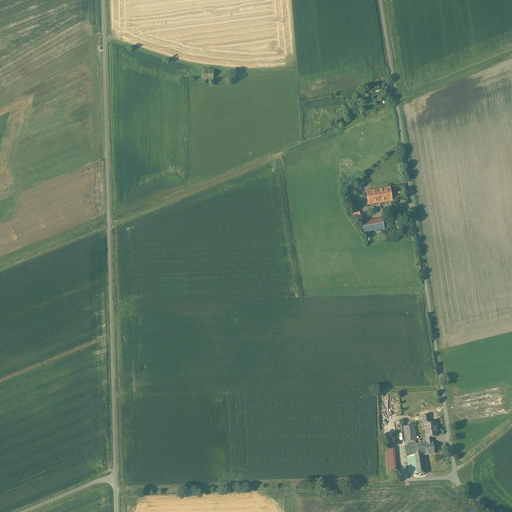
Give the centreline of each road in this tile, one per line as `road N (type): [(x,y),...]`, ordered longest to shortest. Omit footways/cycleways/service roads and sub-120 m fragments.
road 1 (unclassified): [(489,511),(455,474),(377,0)]
road 2 (unclassified): [(115,473),(102,0)]
